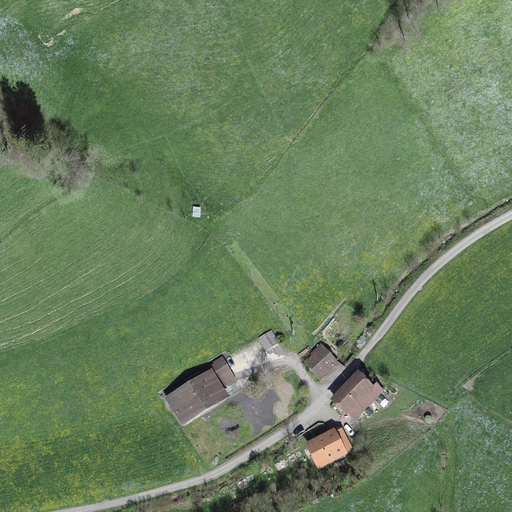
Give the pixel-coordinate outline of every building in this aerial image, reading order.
[(279,343),(271,331),(259,338),(266,351),(279,343)] [(322,349),(306,363),(320,378),(336,365),(322,349)] [(216,366),(167,396),(184,424),(224,399),(212,379),(228,370),(222,359),(215,364),(216,366)] [(363,372),(334,402),(348,414),(350,412),(356,418),(383,391),(363,372)] [(309,448),(318,466),(351,448),(342,430),(309,448)] [(275,471),(287,463),(282,456),(270,463),(275,471)]
